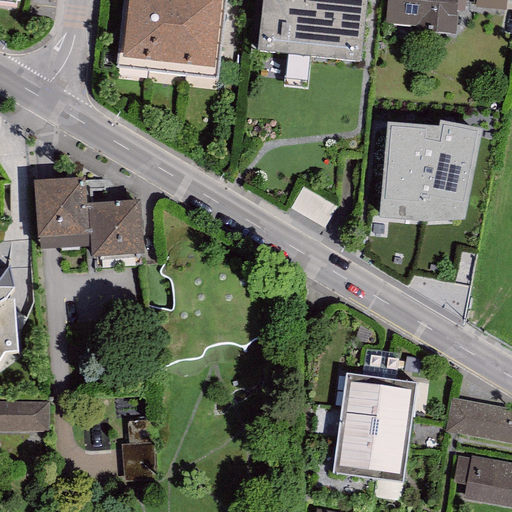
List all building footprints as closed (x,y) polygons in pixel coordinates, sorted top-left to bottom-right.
[(221,0),(128,0),(121,70),(213,79),(221,0)] [(366,0),(262,0),(257,56),(360,67),(366,0)] [(458,0),(387,0),(385,26),(432,30),(432,35),(455,37),(458,0)] [(509,10),(510,0),(481,0),(481,7),(509,10)] [(435,128),(383,124),(372,228),(467,233),(483,133),(436,122),(435,128)] [(85,182),(33,185),(37,242),(40,242),(90,239),(91,250),(92,261),(143,258),(139,204),(86,207),(85,182)] [(90,239),(40,242),(41,253),(91,250),(90,239)] [(0,368),(5,358),(19,358),(14,305),(8,305),(15,295),(9,269),(0,283),(0,368)] [(416,388),(345,378),(331,476),(402,486),(416,388)] [(511,409),(451,401),(446,434),(511,443),(511,409)] [(48,405),(0,405),(0,432),(49,432),(48,405)] [(161,479),(153,421),(132,424),(135,444),(125,445),(131,483),(161,479)] [(511,465),(471,457),(471,460),(457,458),(452,484),(466,487),(463,501),(511,510),(511,465)]
